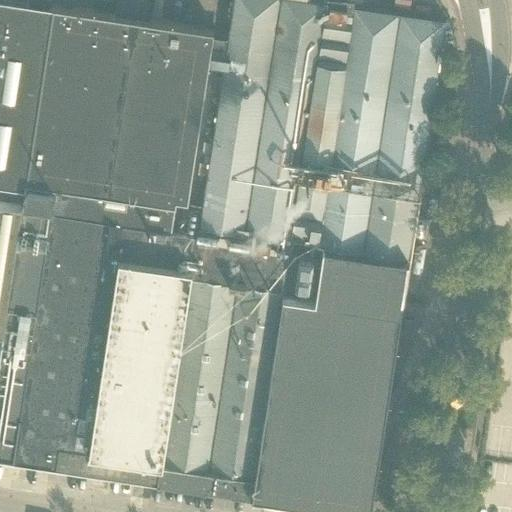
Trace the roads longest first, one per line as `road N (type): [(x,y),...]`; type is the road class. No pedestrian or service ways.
road 1 (unclassified): [(429,511),(485,136)]
road 2 (unclassified): [(466,0),(487,123)]
road 3 (unclassified): [(487,123),(498,65),(495,0)]
